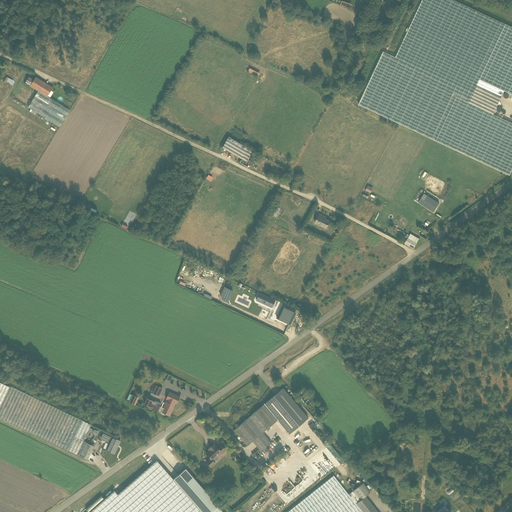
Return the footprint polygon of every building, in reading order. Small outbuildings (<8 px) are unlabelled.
[(362,12),(364,8),(364,7),(367,8),(369,3),(366,2),(366,0),(360,0),(356,10),(355,12),(361,14),(362,12)] [(454,0),(422,0),(395,57),(383,52),(359,102),(358,105),(510,176),(511,170),(511,123),(493,114),(469,103),(477,85),(501,97),(504,91),(511,94),(511,27),(506,24),(454,0)] [(248,72),(258,77),(260,73),(250,68),(248,72)] [(47,96),(52,88),(35,77),(34,80),(29,77),(25,83),(47,96)] [(493,114),(499,102),(501,97),(477,85),(469,103),(493,114)] [(69,110),(38,92),(28,107),(59,127),(69,110)] [(222,148),(242,159),(247,162),(253,151),(228,137),(222,148)] [(419,202),(431,209),(434,203),(423,197),(419,202)] [(326,228),(330,221),(326,219),(326,217),(319,214),(315,223),(326,228)] [(410,234),(408,238),(404,244),(413,249),(419,239),(410,234)] [(228,303),(233,291),(224,287),(221,293),(224,294),(222,300),(228,303)] [(281,304),(274,301),(259,294),(256,300),(272,307),(273,304),(279,307),(281,304)] [(290,324),(295,313),(288,310),(282,321),(290,324)] [(83,441),(85,437),(91,425),(10,386),(10,387),(0,382),(0,417),(80,456),(86,442),(83,441)] [(156,395),(159,397),(163,388),(156,385),(153,393),(151,393),(150,395),(156,397),(156,395)] [(289,434),(308,418),(283,388),(265,404),(264,403),(264,404),(234,430),(247,446),(252,441),(261,451),(271,443),(262,432),(277,420),(289,434)] [(169,416),(175,402),(177,403),(180,397),(170,392),(167,398),(168,399),(163,408),(160,406),(161,404),(155,401),(155,402),(147,398),(144,404),(152,408),(154,404),(156,406),(154,410),(165,415),(165,414),(169,416)] [(314,410),(312,408),(312,407),(309,404),(313,400),(309,395),(306,397),(304,394),(299,398),(309,410),(311,412),(314,410)] [(130,400),(129,402),(135,405),(138,398),(132,395),(130,400)] [(80,456),(88,460),(94,446),(91,444),(92,441),(91,440),(92,438),(93,438),(94,436),(90,434),(88,439),(85,437),(83,441),(86,442),(80,456)] [(114,454),(120,441),(112,437),(106,450),(114,454)] [(226,450),(221,445),(218,448),(215,445),(214,444),(210,447),(211,448),(206,453),(209,457),(208,457),(209,458),(209,457),(210,458),(206,462),(211,467),(215,463),(212,460),(221,453),(222,453),(226,450)] [(223,511),(218,506),(211,511),(201,511),(173,479),(157,461),(117,495),(114,491),(90,511),(223,511)] [(201,511),(211,511),(218,506),(185,469),(173,479),(201,511)] [(334,475),(287,511),(362,511),(348,494),(334,475)] [(371,492),(363,482),(348,494),(362,511),(378,511),(366,496),(371,492)] [(442,504),(437,507),(441,511),(443,510),(444,511),(454,511),(444,498),(440,502),(442,504)]
